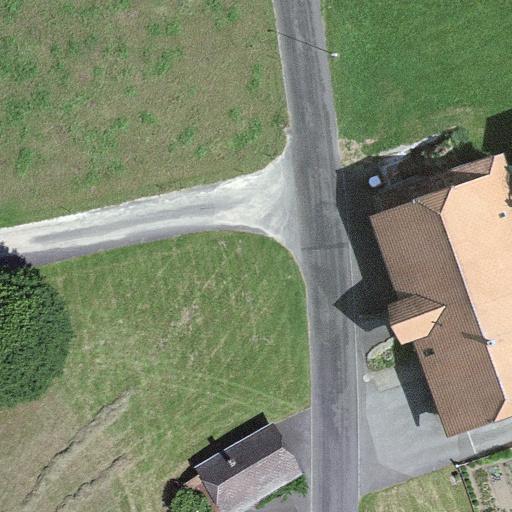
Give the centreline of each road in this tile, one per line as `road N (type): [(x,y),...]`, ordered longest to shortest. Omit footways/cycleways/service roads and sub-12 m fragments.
road 1 (unclassified): [(291,0),(318,186),(339,511)]
road 2 (track): [(318,186),(0,246)]
